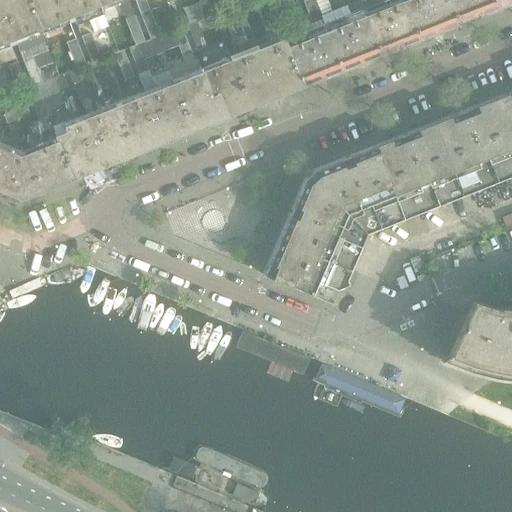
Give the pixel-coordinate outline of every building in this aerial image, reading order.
[(0,0),(0,44),(40,29),(28,0),(0,0)] [(99,6),(96,0),(28,0),(40,29),(71,17),(76,27),(89,22),(93,33),(107,28),(99,6)] [(144,0),(96,0),(99,6),(114,0),(116,0),(124,20),(134,16),(127,0),(133,0),(140,14),(149,10),(144,0)] [(418,41),(402,0),(365,0),(361,2),(382,55),(418,41)] [(459,24),(449,0),(402,0),(418,41),(459,24)] [(498,9),(494,0),(449,0),(459,24),(498,9)] [(511,3),(511,0),(494,0),(498,9),(511,3)] [(382,55),(361,2),(360,1),(347,6),(352,20),(326,30),(342,71),(382,55)] [(205,18),(199,2),(182,9),(189,25),(196,22),(205,18)] [(152,17),(149,10),(140,14),(142,21),(152,17)] [(301,87),(286,46),(284,42),(258,52),(254,40),(248,28),(241,10),(235,12),(242,30),(246,42),(236,46),(241,58),(231,63),(249,108),(301,87)] [(137,23),(134,16),(124,20),(127,27),(137,23)] [(154,23),(152,17),(142,21),(145,27),(154,23)] [(198,29),(196,22),(189,25),(186,26),(189,32),(198,29)] [(139,29),(137,23),(127,27),(130,33),(139,29)] [(157,30),(154,23),(145,27),(147,34),(157,30)] [(260,37),(255,25),(248,28),(254,40),(260,37)] [(184,35),(181,28),(177,30),(172,32),(174,38),(184,35)] [(142,36),(139,29),(130,33),(132,40),(142,36)] [(201,35),(198,29),(189,32),(191,39),(201,35)] [(159,37),(157,30),(147,34),(150,40),(154,39),(159,37)] [(342,71),(326,30),(286,46),(301,87),(342,71)] [(92,40),(90,34),(81,38),(83,44),(92,40)] [(186,41),(184,35),(174,38),(177,45),(186,41)] [(204,42),(201,35),(191,39),(194,45),(204,42)] [(145,42),(142,36),(132,40),(135,46),(138,45),(145,42)] [(78,46),(75,39),(66,43),(68,50),(78,46)] [(95,47),(92,40),(83,44),(86,51),(95,47)] [(189,47),(186,41),(177,45),(179,51),(189,47)] [(206,48),(204,42),(194,45),(197,52),(206,48)] [(140,51),(138,45),(135,46),(128,49),(131,55),(140,51)] [(80,53),(78,46),(68,50),(71,56),(80,53)] [(98,54),(95,47),(86,51),(88,57),(98,54)] [(191,54),(189,47),(179,51),(182,58),(191,54)] [(126,58),(123,51),(118,53),(114,55),(116,61),(126,58)] [(143,58),(140,51),(131,55),(133,62),(143,58)] [(83,59),(80,53),(71,56),(73,63),(83,59)] [(100,60),(98,54),(88,57),(91,64),(97,61),(100,60)] [(25,66),(34,62),(32,57),(23,60),(25,66)] [(128,64),(126,58),(116,61),(119,68),(128,64)] [(146,65),(143,58),(133,62),(136,69),(146,65)] [(85,66),(83,59),(73,63),(76,69),(77,69),(85,66)] [(36,68),(34,62),(25,66),(27,72),(36,68)] [(19,68),(17,63),(7,67),(10,72),(19,68)] [(249,108),(231,63),(173,85),(191,131),(249,108)] [(131,71),(128,64),(119,68),(121,75),(131,71)] [(148,71),(146,65),(136,69),(142,84),(150,80),(147,72),(148,71)] [(22,74),(19,68),(10,72),(12,78),(22,74)] [(39,73),(36,68),(27,72),(29,77),(39,73)] [(80,76),(77,69),(76,69),(68,73),(70,79),(80,76)] [(133,78),(131,71),(121,75),(124,81),(133,78)] [(41,79),(39,73),(29,77),(31,83),(41,79)] [(24,80),(22,74),(12,78),(14,83),(24,80)] [(64,82),(62,75),(58,77),(52,79),(55,85),(64,82)] [(82,82),(80,76),(70,79),(73,86),(82,82)] [(26,85),(24,80),(14,83),(16,89),(26,85)] [(67,88),(64,82),(55,85),(57,92),(67,88)] [(85,89),(82,82),(73,86),(75,92),(85,89)] [(191,131),(173,85),(116,108),(134,154),(191,131)] [(69,95),(67,88),(57,92),(60,98),(69,95)] [(87,95),(85,89),(75,92),(78,99),(87,95)] [(511,89),(492,97),(511,151),(511,150),(511,89)] [(24,100),(21,91),(15,93),(19,102),(24,100)] [(19,102),(15,93),(9,96),(13,105),(19,102)] [(41,101),(39,95),(31,98),(30,99),(32,104),(41,101)] [(72,101),(69,95),(60,98),(62,105),(72,101)] [(13,105),(9,96),(3,98),(7,107),(13,105)] [(436,119),(434,120),(454,174),(463,197),(480,191),(497,184),(511,177),(511,150),(511,151),(492,97),(467,107),(455,112),(436,119)] [(43,106),(41,101),(32,104),(34,110),(43,106)] [(30,115),(26,106),(20,108),(24,117),(30,115)] [(46,112),(43,106),(34,110),(36,115),(46,112)] [(24,117),(20,108),(14,111),(18,120),(22,118),(24,117)] [(134,154),(116,108),(63,129),(65,134),(54,138),(56,143),(71,179),(134,154)] [(18,120),(14,111),(9,113),(12,122),(18,120)] [(48,117),(46,112),(36,115),(39,121),(48,117)] [(12,122),(9,113),(3,115),(6,124),(12,122)] [(55,135),(48,117),(39,121),(37,121),(28,125),(27,135),(32,136),(36,143),(55,135)] [(399,134),(376,143),(398,196),(407,219),(423,213),(440,206),(463,197),(454,174),(434,120),(410,130),(399,134)] [(71,179),(56,143),(29,154),(31,158),(27,160),(27,161),(17,157),(20,149),(0,141),(0,189),(21,199),(71,179)] [(326,163),(305,171),(345,213),(367,235),(407,219),(398,196),(376,143),(351,153),(339,158),(326,163)] [(285,218),(275,241),(325,264),(350,275),(351,273),(367,235),(345,213),(305,171),(291,205),(285,218)] [(265,265),(261,274),(264,276),(285,285),(292,288),(312,297),(332,305),(333,305),(332,305),(333,304),(338,290),(349,286),(347,281),(349,277),(350,275),(325,264),(275,241),(266,264),(265,265)] [(511,306),(499,304),(498,309),(473,301),(448,356),(472,365),(496,371),(511,373),(511,306)] [(300,377),(306,359),(237,330),(231,348),(300,377)] [(399,418),(405,400),(318,365),(312,381),(399,418)] [(395,384),(396,382),(400,371),(391,368),(387,378),(386,380),(395,384)] [(196,448),(190,461),(179,456),(171,475),(260,511),(263,511),(270,494),(263,492),(268,481),(266,475),(203,447),(196,448)] [(278,487),(267,511),(353,511),(331,503),(329,507),(278,487)]
